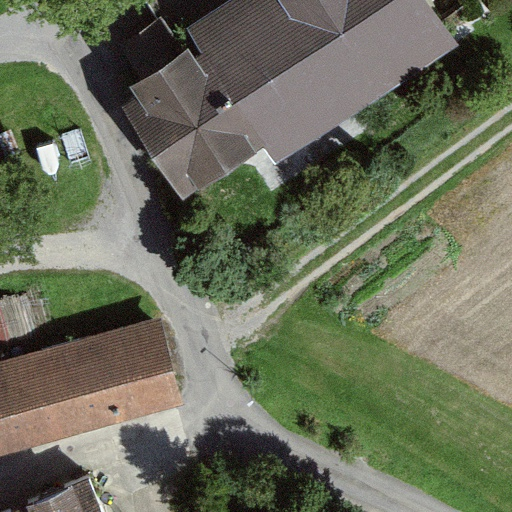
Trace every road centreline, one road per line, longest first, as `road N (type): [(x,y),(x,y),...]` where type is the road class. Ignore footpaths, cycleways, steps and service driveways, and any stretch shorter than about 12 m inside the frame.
road 1 (residential): [(414,511),(271,444),(235,415),(111,108),(46,0)]
road 2 (track): [(198,337),(241,321),(511,119)]
road 3 (track): [(235,415),(174,446),(174,511)]
